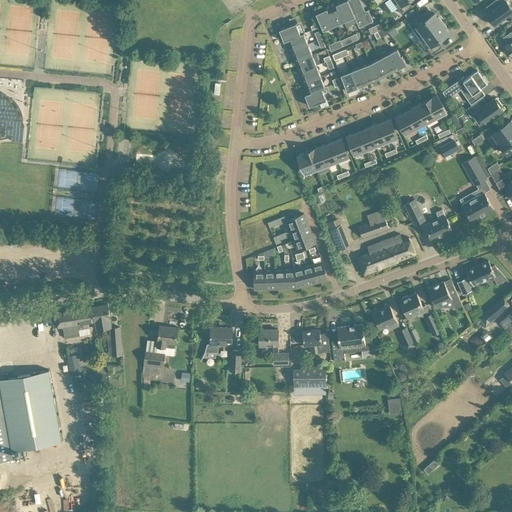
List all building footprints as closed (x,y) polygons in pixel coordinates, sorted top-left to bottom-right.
[(347,0),(345,0),(337,4),(344,21),(354,16),(355,16),(347,0)] [(354,16),(359,27),(373,21),(368,9),(365,11),(360,0),(347,0),(355,16),(354,16)] [(391,0),(402,13),(412,6),(408,0),(407,0),(391,0)] [(491,10),(486,13),(494,25),(511,11),(511,8),(506,0),(494,0),(487,5),(491,10)] [(327,8),(334,25),(344,21),(337,4),(327,8)] [(316,13),(323,30),(334,25),(327,8),(316,13)] [(424,35),(443,22),(438,16),(437,17),(434,13),(423,21),(419,15),(408,23),(420,39),(424,36),(424,35)] [(287,39),(301,34),(300,33),(296,22),(279,29),(284,41),(287,40),(287,39)] [(382,22),(375,25),(378,30),(385,27),(382,22)] [(447,27),(443,22),(424,35),(424,36),(431,45),(427,48),(431,54),(442,46),(438,41),(449,33),(446,28),(447,27)] [(385,27),(378,30),(378,31),(380,36),(381,37),(389,33),(385,27)] [(511,30),(503,37),(508,43),(506,44),(509,49),(507,50),(511,55),(511,53),(511,30)] [(287,39),(287,40),(292,50),(308,44),(304,32),(300,33),(301,34),(287,39)] [(359,39),(357,33),(351,36),(353,41),(359,39)] [(353,41),(351,36),(344,38),(347,44),(353,41)] [(343,46),(340,39),(329,44),(331,51),(343,46)] [(369,44),(367,39),(361,41),(363,47),(369,44)] [(363,47),(361,41),(355,44),(358,49),(363,47)] [(296,61),(313,55),(308,44),(292,50),(296,61)] [(341,57),(349,54),(347,48),(339,51),(341,57)] [(389,53),(398,69),(407,64),(402,55),(401,55),(397,48),(389,53)] [(339,51),(332,54),(335,60),(341,57),(339,51)] [(380,58),(388,73),(398,69),(389,53),(380,58)] [(296,61),(300,71),(317,65),(313,55),(296,61)] [(371,63),(378,79),(388,73),(380,58),(371,63)] [(361,66),(367,83),(378,79),(371,63),(361,66)] [(300,71),(304,82),(321,76),(317,65),(300,71)] [(351,70),(358,87),(367,83),(361,66),(351,70)] [(341,74),(347,91),(358,87),(351,70),(341,74)] [(443,91),(442,91),(447,98),(466,85),(473,94),(487,84),(478,70),(464,80),(462,78),(464,77),(463,76),(461,78),(460,76),(453,82),(454,83),(442,91),(443,91)] [(0,89),(18,90),(19,77),(0,76),(0,89)] [(308,93),(322,88),(325,87),(321,76),(304,82),(308,93)] [(341,85),(338,77),(332,79),(335,87),(341,85)] [(310,106),(326,99),(322,88),(308,93),(305,94),(310,106)] [(437,94),(427,100),(436,117),(447,112),(437,94)] [(1,96),(0,96),(0,139),(12,136),(11,140),(20,141),(21,128),(19,121),(18,121),(18,117),(17,113),(16,109),(14,106),(11,103),(8,100),(5,98),(1,96)] [(477,100),(474,96),(468,100),(471,104),(477,100)] [(477,101),(466,109),(471,116),(477,111),(485,122),(503,110),(501,107),(503,106),(499,100),(497,101),(495,98),(482,107),(477,101)] [(417,105),(426,123),(436,117),(427,100),(417,105)] [(407,110),(416,128),(426,123),(417,105),(407,110)] [(396,116),(406,134),(416,128),(407,110),(396,116)] [(463,113),(458,117),(462,122),(467,119),(463,113)] [(390,118),(379,123),(387,141),(398,137),(390,118)] [(511,121),(511,119),(492,133),(499,143),(511,134),(511,121)] [(369,127),(376,145),(387,141),(379,123),(369,127)] [(358,131),(366,150),(376,145),(369,127),(358,131)] [(440,137),(443,136),(451,132),(449,129),(438,134),(440,137)] [(347,135),(354,154),(366,150),(358,131),(347,135)] [(485,137),(482,132),(472,139),(475,145),(485,137)] [(415,140),(417,143),(428,138),(426,134),(415,140)] [(507,154),(511,150),(511,134),(499,143),(507,154)] [(330,142),(338,160),(349,156),(342,138),(330,142)] [(440,147),(444,156),(459,148),(454,139),(440,147)] [(320,146),(327,165),(338,160),(330,142),(320,146)] [(309,150),(317,169),(327,165),(320,146),(309,150)] [(396,148),(385,153),(386,156),(398,152),(396,148)] [(298,155),(305,173),(317,169),(309,150),(298,155)] [(475,185),(487,178),(474,156),(463,163),(475,185)] [(501,165),(497,161),(488,167),(491,173),(501,165)] [(348,170),(337,175),(338,179),(350,174),(348,170)] [(511,179),(511,180),(508,175),(496,182),(497,185),(503,195),(508,192),(511,198),(511,179)] [(329,183),(318,188),(319,192),(330,187),(329,183)] [(463,204),(461,198),(460,199),(463,204),(462,204),(472,221),(494,209),(484,192),(481,187),(474,191),(477,196),(463,204)] [(56,198),(56,216),(94,217),(95,199),(56,198)] [(405,204),(415,225),(425,219),(415,199),(405,204)] [(436,211),(439,218),(425,224),(431,239),(452,230),(445,215),(442,209),(436,211)] [(287,220),(291,229),(308,223),(304,213),(287,220)] [(389,228),(384,216),(359,226),(363,238),(389,228)] [(278,225),(276,219),(268,222),(270,228),(278,225)] [(291,229),(295,239),(312,232),(308,223),(291,229)] [(349,245),(341,224),(329,228),(338,250),(349,245)] [(295,239),(299,249),(315,242),(312,232),(295,239)] [(281,242),(278,234),(273,236),(276,244),(281,242)] [(357,256),(364,274),(416,254),(409,237),(401,240),(399,234),(380,241),(382,247),(357,256)] [(470,286),(500,272),(501,272),(494,265),(491,266),(489,260),(467,270),(470,276),(466,278),(466,277),(458,281),(463,294),(471,290),(470,286)] [(323,261),(313,264),(317,282),(328,279),(323,261)] [(303,267),(307,284),(317,282),(313,264),(303,267)] [(294,269),(297,287),(307,284),(303,267),(294,269)] [(275,270),(276,288),(286,287),(285,269),(275,270)] [(285,269),(286,287),(297,287),(294,269),(285,269)] [(254,271),(255,289),(265,288),(265,270),(254,271)] [(265,270),(265,288),(276,288),(275,270),(265,270)] [(444,281),(428,288),(436,306),(451,299),(455,308),(463,305),(453,283),(446,286),(444,281)] [(402,300),(400,300),(408,317),(417,313),(418,315),(425,312),(417,293),(409,296),(407,295),(402,297),(402,300)] [(479,317),(486,325),(510,304),(503,297),(479,317)] [(92,306),(95,321),(97,329),(112,327),(108,304),(92,306)] [(390,305),(373,313),(380,328),(384,327),(393,323),(395,327),(399,325),(394,314),(390,305)] [(89,323),(95,321),(92,306),(56,313),(56,314),(50,315),(52,328),(58,327),(58,328),(63,327),(65,339),(91,334),(89,323)] [(433,312),(425,316),(433,334),(441,330),(433,312)] [(373,349),(373,346),(371,336),(365,337),(363,324),(337,327),(339,341),(333,342),(332,341),(334,361),(345,360),(344,346),(361,344),(362,348),(372,347),(372,349),(373,349)] [(174,354),(176,343),(178,328),(160,325),(156,352),(146,350),(143,373),(162,375),(165,353),(174,354)] [(207,344),(205,352),(216,352),(218,352),(218,345),(232,345),(233,327),(211,326),(210,344),(207,344)] [(406,327),(398,331),(405,346),(406,346),(413,342),(411,338),(408,331),(406,327)] [(415,328),(408,331),(411,338),(413,342),(420,338),(415,328)] [(273,363),(289,362),(289,352),(279,353),(278,329),(259,329),(260,346),(273,346),(273,363)] [(320,329),(302,331),(304,345),(310,345),(311,353),(320,352),(330,350),(328,331),(320,332),(320,329)] [(112,337),(113,355),(122,354),(121,336),(112,337)] [(230,371),(240,371),(241,349),(231,349),(230,371)] [(76,353),(68,355),(72,375),(80,373),(76,353)] [(60,355),(64,375),(71,374),(67,354),(60,355)] [(301,368),(293,368),(294,386),(304,386),(304,392),(326,391),(326,366),(301,366),(301,368)] [(509,390),(511,387),(511,367),(499,379),(509,390)] [(50,369),(0,378),(0,387),(11,450),(63,441),(50,369)] [(182,372),(181,380),(189,382),(190,373),(182,372)] [(193,384),(199,390),(203,386),(197,380),(193,384)] [(0,460),(13,458),(11,450),(0,387),(0,460)] [(400,397),(388,399),(389,409),(401,408),(400,397)]
